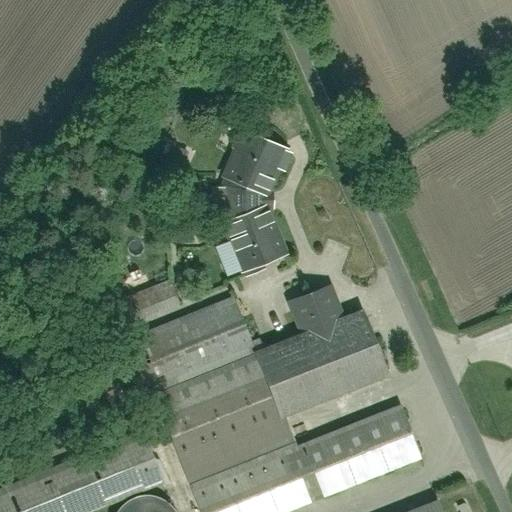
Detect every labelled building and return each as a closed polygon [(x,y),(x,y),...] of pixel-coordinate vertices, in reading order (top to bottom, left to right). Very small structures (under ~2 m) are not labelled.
[(290,151),(238,129),(229,150),(232,152),(220,180),(267,199),(279,171),(285,173),(292,155),(289,154),(290,151)] [(289,256),(268,206),(220,226),(241,276),(289,256)] [(120,324),(178,302),(169,277),(110,300),(120,324)] [(344,320),(331,287),(287,304),(300,337),(253,356),(157,394),(152,396),(189,488),(296,445),(285,419),(388,378),(362,313),(344,320)] [(230,298),(134,336),(157,394),(253,356),(230,298)] [(189,488),(198,511),(296,511),(417,464),(394,406),(296,445),(189,488)] [(0,487),(0,511),(88,511),(161,484),(142,433),(0,487)] [(117,511),(170,511),(166,507),(155,501),(144,499),(132,501),(122,507),(117,511)] [(439,511),(436,503),(414,511),(439,511)]
